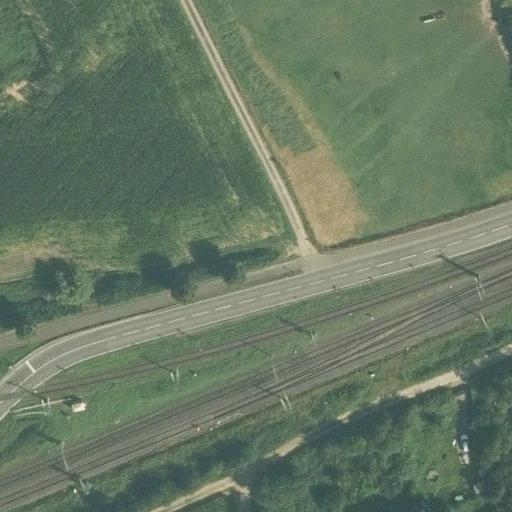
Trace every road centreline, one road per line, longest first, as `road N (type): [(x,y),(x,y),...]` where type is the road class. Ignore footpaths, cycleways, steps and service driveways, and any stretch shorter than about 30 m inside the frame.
road 1 (secondary): [(0,400),(72,348),(511,226)]
road 2 (track): [(316,261),(267,262),(0,317)]
road 3 (track): [(327,280),(188,0)]
